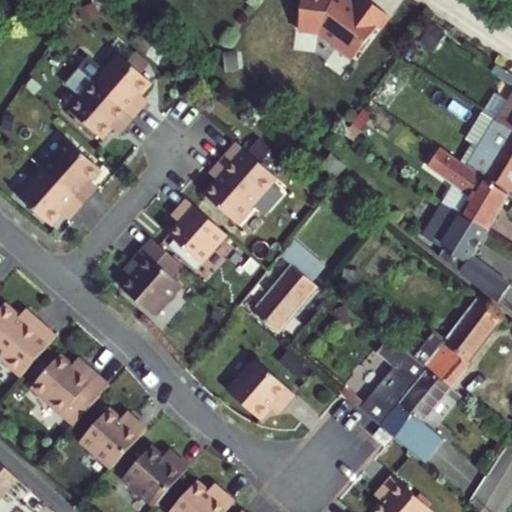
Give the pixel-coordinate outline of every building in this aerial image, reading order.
[(335,0),(305,0),(302,40),(323,43),(339,54),(338,56),(356,69),(380,37),(384,39),(393,27),(365,6),(359,15),(351,9),(349,12),(338,4),(335,4),(335,0)] [(101,95),(121,109),(127,103),(123,99),(128,93),(125,90),(135,78),(103,50),(78,78),(101,95)] [(85,134),(96,123),(98,125),(104,119),(108,123),(118,112),(78,78),(53,106),(85,134)] [(78,78),(118,112),(121,109),(101,95),(78,78)] [(132,97),(128,93),(123,99),(127,103),(132,97)] [(511,130),(511,111),(503,125),(511,130)] [(104,119),(98,125),(103,129),(108,123),(104,119)] [(57,138),(48,149),(80,176),(88,166),(57,138)] [(511,145),(501,163),(511,170),(511,145)] [(80,176),(48,149),(32,167),(71,201),(81,189),(76,185),(80,181),(78,179),(80,176)] [(230,191),(257,211),(278,188),(240,154),(219,176),(226,181),(222,185),(230,191)] [(511,170),(501,163),(487,155),(473,177),(511,202),(511,204),(511,207),(511,170)] [(491,239),(511,207),(456,171),(442,163),(431,180),(455,196),(474,208),(464,223),(491,239)] [(71,201),(32,167),(8,194),(40,222),(50,211),(53,213),(57,208),(62,211),(71,201)] [(215,180),(222,185),(226,181),(219,176),(215,180)] [(213,183),(219,189),(222,185),(215,180),(213,183)] [(76,185),(81,189),(85,185),(80,181),(76,185)] [(252,217),(257,211),(230,191),(222,185),(219,189),(205,206),(239,236),(254,219),(252,217)] [(446,212),(464,223),(474,208),(455,196),(446,212)] [(57,208),(53,213),(57,217),(62,211),(57,208)] [(185,228),(181,233),(183,235),(173,247),(205,274),(230,246),(191,212),(180,225),(185,228)] [(491,239),(464,223),(446,212),(424,248),(445,260),(440,267),(464,285),(502,314),(511,300),(511,296),(472,269),(491,239)] [(141,277),(135,284),(138,287),(127,301),(159,329),(187,297),(178,290),(187,279),(157,252),(138,274),(141,277)] [(282,343),(317,301),(311,297),(323,281),(293,256),(281,271),(291,280),(257,321),(282,343)] [(141,277),(138,274),(131,281),(135,284),(141,277)] [(505,329),(481,311),(446,354),(436,347),(418,370),(424,375),(454,399),(472,375),(470,373),(505,329)] [(0,366),(23,386),(57,347),(35,328),(29,335),(21,327),(7,314),(0,321),(0,366)] [(26,321),(21,327),(29,335),(35,328),(26,321)] [(366,422),(377,432),(385,438),(397,449),(419,467),(437,445),(425,435),(450,405),(459,412),(464,406),(454,399),(424,375),(418,370),(393,350),(381,366),(400,381),(366,422)] [(33,396),(77,433),(111,395),(87,375),(84,379),(76,372),(75,374),(61,363),(33,396)] [(80,368),(76,372),(84,379),(87,375),(80,368)] [(273,417),(276,420),(283,412),(286,415),(296,404),(257,370),(230,401),(263,429),(273,417)] [(280,423),(286,415),(283,412),(276,420),(280,423)] [(82,450),(114,477),(150,437),(138,427),(134,431),(125,424),(122,428),(110,417),(82,450)] [(130,419),(125,424),(134,431),(138,427),(130,419)] [(382,442),(377,449),(388,459),(394,452),(382,442)] [(150,511),(160,511),(191,477),(179,466),(175,471),(167,463),(164,467),(153,458),(125,490),(150,511)] [(171,459),(167,463),(175,471),(179,466),(171,459)] [(0,474),(0,508),(18,490),(0,474)] [(423,511),(396,487),(385,499),(390,503),(382,511),(423,511)] [(179,511),(236,511),(238,510),(225,499),(221,503),(215,498),(212,501),(199,490),(179,511)] [(219,494),(215,498),(221,503),(225,499),(219,494)] [(382,511),(390,503),(385,499),(377,509),(380,511),(382,511)]
